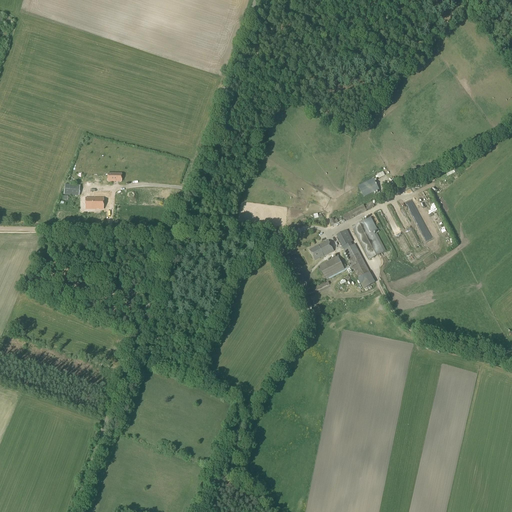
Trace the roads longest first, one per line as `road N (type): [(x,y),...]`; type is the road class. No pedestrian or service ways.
road 1 (unclassified): [(77,511),(255,0)]
road 2 (track): [(251,511),(233,480),(238,413),(209,389),(130,361)]
road 3 (track): [(175,231),(0,230)]
road 4 (track): [(328,232),(175,231)]
